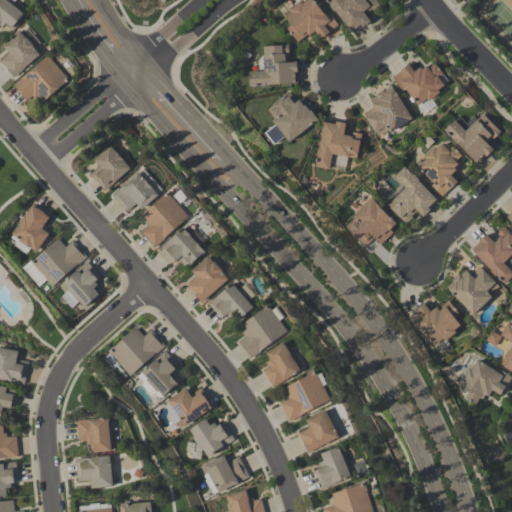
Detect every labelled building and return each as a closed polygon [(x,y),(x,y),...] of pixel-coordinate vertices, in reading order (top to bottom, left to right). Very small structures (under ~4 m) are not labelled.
[(0,0),(3,0),(23,15),(11,30),(5,25),(2,29),(0,27),(0,0)] [(308,0),(312,0),(325,16),(329,13),(338,25),(329,33),(329,34),(321,40),(315,33),(309,37),(308,35),(297,43),(287,29),(291,26),(285,18),(291,14),(289,11),(301,2),(303,5),(308,0)] [(352,35),(335,12),(334,13),(329,7),(330,6),(325,0),(376,0),(381,6),(373,12),(371,10),(365,16),(370,23),(363,29),(362,27),(352,35)] [(0,62),(0,60),(8,53),(3,47),(15,37),(14,36),(22,29),(37,46),(33,49),(39,56),(14,78),(7,71),(7,70),(0,62)] [(263,47),(267,47),(267,48),(282,47),(282,46),(288,45),(289,55),(288,55),(288,64),(293,64),(293,63),(297,63),(298,85),(269,87),(269,88),(261,88),(261,87),(250,88),(249,73),(264,72),(263,57),(263,56),(263,47)] [(12,85),(22,76),(23,77),(47,56),(69,80),(43,103),(38,97),(35,100),(32,96),(26,102),(12,85)] [(391,78),(408,65),(414,73),(420,68),(422,70),(426,67),(428,69),(435,64),(443,75),(438,78),(444,86),(438,91),(439,93),(429,101),(427,99),(418,107),(403,88),(401,90),(391,78)] [(373,108),(372,106),(373,105),(370,100),(376,97),(375,95),(383,90),(384,91),(391,86),(412,120),(389,133),(388,131),(378,137),(376,133),(375,134),(366,120),(366,119),(363,114),(373,108)] [(289,143),(284,137),(273,145),(264,134),(275,126),(272,122),(274,120),(267,111),(272,107),(272,106),(283,97),(283,98),(289,93),(296,102),(298,101),(299,102),(303,99),(307,105),(309,104),(315,111),(312,113),(318,121),(289,143)] [(478,166),(457,145),(456,146),(451,141),(453,140),(444,131),(459,117),(466,124),(474,117),(477,120),(483,114),(501,133),(494,140),(493,139),(487,145),(493,151),(478,166)] [(345,125),(343,135),(351,136),(352,133),(361,135),(357,156),(356,156),(356,159),(348,157),(348,158),(332,155),(329,171),(315,168),(317,156),(316,156),(317,149),(318,149),(324,121),(345,125)] [(418,168),(426,160),(423,158),(434,148),(436,150),(442,145),(448,151),(452,146),(462,157),(456,162),(458,165),(454,169),(456,171),(451,177),(457,184),(442,198),(431,187),(433,185),(418,168)] [(89,176),(98,168),(93,162),(110,147),(130,170),(113,185),(112,184),(104,192),(89,176)] [(404,168),(413,176),(414,175),(419,180),(418,182),(438,202),(430,210),(431,211),(423,219),(417,212),(412,217),(413,218),(406,226),(389,209),(390,208),(388,206),(395,199),(405,189),(394,178),(404,168)] [(111,195),(123,184),(124,185),(137,173),(157,196),(141,211),(135,205),(126,213),(111,195)] [(154,248),(140,233),(147,226),(144,223),(146,221),(141,216),(165,194),(166,195),(168,194),(188,217),(163,239),(164,239),(154,248)] [(345,228),(354,219),(353,218),(371,200),(378,206),(377,206),(391,221),(392,220),(396,225),(390,231),(393,234),(381,246),(374,239),(365,248),(350,234),(351,233),(345,228)] [(34,205),(50,217),(42,230),(49,235),(40,248),(40,249),(37,254),(31,250),(29,248),(29,249),(19,242),(20,241),(11,236),(24,217),(25,218),(34,205)] [(511,236),(511,256),(504,264),(511,272),(511,277),(504,285),(496,277),(495,278),(490,272),(491,271),(473,253),(474,252),(472,250),(486,236),(493,243),(499,237),(497,235),(504,228),(511,236)] [(183,229),(190,236),(189,237),(195,244),(196,243),(205,253),(202,256),(202,255),(187,268),(179,259),(175,262),(175,261),(172,264),(158,249),(169,239),(170,240),(183,229)] [(38,288),(22,268),(31,261),(32,262),(58,239),(65,248),(73,241),(87,258),(52,287),(46,281),(38,288)] [(187,286),(196,278),(190,272),(207,257),(213,263),(214,263),(222,271),(221,273),(227,280),(201,303),(194,296),(195,295),(187,286)] [(85,309),(80,303),(71,310),(65,304),(67,303),(62,297),(69,291),(63,284),(77,272),(76,271),(86,262),(100,278),(96,281),(97,281),(94,283),(97,287),(93,290),(99,296),(85,309)] [(447,288),(453,282),(452,281),(458,275),(460,276),(465,270),(470,276),(480,267),(499,287),(490,295),(492,298),(473,317),(447,291),(448,290),(447,288)] [(253,308),(238,322),(232,316),(229,318),(226,315),(223,318),(223,317),(220,319),(207,304),(218,294),(219,295),(232,284),(253,308)] [(430,313),(436,308),(437,310),(448,301),(459,315),(454,319),(460,327),(454,331),(456,333),(446,341),(449,345),(439,353),(419,327),(416,329),(407,319),(424,305),(430,313)] [(237,342),(245,337),(238,328),(266,307),(267,308),(268,307),(271,310),(275,307),(283,318),(279,321),(287,331),(260,351),(261,351),(250,360),(237,342)] [(511,373),(503,368),(503,367),(500,365),(505,356),(506,357),(511,348),(511,343),(500,336),(508,325),(511,327),(511,373)] [(151,331),(165,346),(155,356),(154,355),(130,377),(109,354),(136,330),(143,338),(151,331)] [(265,354),(283,343),(289,354),(289,355),(294,362),(300,372),(283,382),(283,381),(273,387),(262,370),(268,367),(266,363),(269,361),(265,354)] [(0,380),(0,348),(18,353),(17,360),(29,363),(24,385),(11,383),(0,380)] [(179,366),(175,369),(176,370),(173,372),(181,381),(177,384),(177,385),(163,397),(162,396),(159,399),(155,393),(151,396),(141,385),(144,383),(138,376),(154,362),(153,361),(165,351),(179,366)] [(500,397),(492,392),(488,398),(485,396),(482,401),(480,399),(480,401),(478,403),(477,403),(475,405),(464,398),(467,394),(459,389),(463,383),(461,381),(468,369),(471,371),(477,361),(497,373),(499,370),(511,378),(505,388),(506,388),(500,397)] [(289,422),(279,403),(287,399),(282,388),(314,373),(314,374),(316,373),(329,401),(301,415),(301,416),(289,422)] [(1,421),(0,420),(0,387),(5,389),(6,387),(19,390),(15,410),(11,409),(10,411),(3,409),(1,421)] [(211,409),(184,427),(180,421),(173,425),(168,418),(171,416),(166,408),(170,405),(167,401),(185,389),(190,396),(201,389),(213,407),(211,409)] [(308,428),(305,421),(324,411),(338,439),(319,449),(318,448),(308,453),(298,433),(308,428)] [(111,452),(92,454),(91,445),(86,446),(85,442),(78,442),(76,422),(89,420),(89,421),(108,419),(108,427),(110,427),(112,443),(110,443),(111,452)] [(207,458),(202,451),(201,452),(191,438),(193,437),(189,431),(205,420),(209,427),(214,423),(216,427),(219,426),(223,424),(234,440),(207,458)] [(18,458),(4,459),(0,459),(0,427),(2,427),(3,435),(6,434),(6,438),(16,437),(18,458)] [(320,469),(316,458),(338,448),(350,478),(321,490),(314,471),(320,469)] [(239,458),(249,477),(238,483),(239,485),(234,487),(234,486),(218,495),(204,468),(223,457),(227,464),(239,458)] [(109,458),(113,488),(90,490),(89,481),(77,482),(75,460),(89,459),(89,460),(109,458)] [(18,483),(13,483),(14,485),(11,485),(11,490),(6,490),(7,498),(0,498),(0,466),(3,466),(3,464),(16,463),(18,483)] [(331,494),(363,484),(372,511),(324,511),(323,509),(332,506),(331,502),(333,501),(331,494)] [(264,511),(229,511),(227,505),(228,505),(226,497),(246,491),(248,499),(253,497),(254,501),(261,499),(264,511)] [(0,511),(0,502),(13,501),(14,511),(24,511),(0,511)] [(119,504),(119,511),(151,511),(151,502),(119,504)] [(112,511),(112,503),(79,505),(79,511),(112,511)]
